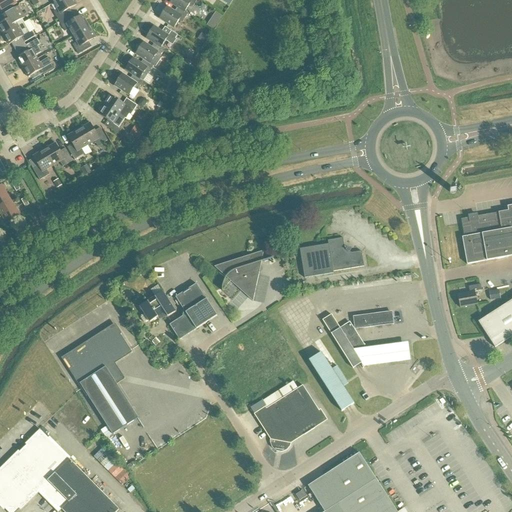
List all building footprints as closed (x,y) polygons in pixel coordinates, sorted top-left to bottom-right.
[(0,0),(0,10),(2,13),(5,11),(16,4),(13,0),(0,0)] [(76,6),(72,0),(60,0),(54,4),(58,10),(54,13),(59,23),(72,15),(69,10),(76,6)] [(197,0),(171,0),(170,3),(178,8),(185,12),(189,6),(193,8),(197,0)] [(0,24),(0,29),(3,36),(18,27),(16,23),(22,20),(25,18),(21,13),(18,7),(7,14),(0,17),(0,18),(3,23),(0,24)] [(182,24),(188,15),(185,12),(178,8),(174,13),(167,8),(159,19),(174,28),(179,21),(182,24)] [(211,30),(220,16),(213,12),(204,25),(211,30)] [(75,20),(72,15),(59,23),(65,32),(69,30),(73,37),(89,27),(82,16),(75,20)] [(16,23),(18,27),(3,36),(9,45),(21,38),(24,43),(36,37),(32,32),(30,33),(22,20),(16,23)] [(95,39),(89,27),(73,37),(77,43),(73,46),(79,55),(91,48),(88,43),(95,39)] [(161,48),(166,41),(169,43),(175,34),(165,28),(162,33),(154,28),(146,39),(154,44),(161,48)] [(41,53),(37,47),(40,45),(37,40),(26,46),(29,52),(17,59),(23,68),(38,60),(36,56),(41,53)] [(151,64),(155,57),(159,59),(165,50),(161,48),(154,44),(151,49),(143,44),(136,54),(144,60),(151,64)] [(48,59),(40,63),(38,60),(23,68),(28,78),(41,71),(44,76),(55,70),(48,59)] [(140,80),(145,73),(148,75),(154,66),(151,64),(144,60),(140,65),(133,59),(125,70),(133,75),(140,80)] [(184,73),(188,68),(183,64),(179,70),(184,73)] [(129,96),(134,89),(137,91),(143,82),(140,80),(133,75),(130,81),(122,75),(115,86),(129,96)] [(127,99),(123,104),(111,96),(105,106),(120,116),(123,111),(131,116),(137,106),(127,99)] [(142,109),(147,102),(142,98),(137,106),(142,109)] [(114,125),(120,116),(105,106),(99,115),(111,123),(107,128),(118,135),(122,130),(114,125)] [(97,147),(108,141),(100,129),(95,132),(90,124),(79,131),(88,146),(94,142),(97,147)] [(139,141),(144,133),(135,127),(130,135),(139,141)] [(82,150),(88,146),(79,131),(68,137),(73,145),(67,148),(75,161),(85,155),(82,150)] [(63,168),(73,162),(66,149),(60,152),(55,144),(44,151),(53,166),(60,163),(63,168)] [(42,173),(53,166),(44,151),(33,157),(38,165),(32,168),(40,181),(45,178),(42,173)] [(57,189),(62,186),(58,180),(53,183),(57,189)] [(16,192),(20,190),(16,183),(12,185),(16,192)] [(0,207),(11,201),(6,193),(0,197),(0,207)] [(25,208),(29,206),(25,198),(21,201),(25,208)] [(16,209),(11,201),(0,207),(0,213),(2,217),(16,209)] [(511,256),(511,206),(507,207),(508,212),(461,220),(464,238),(462,238),(467,265),(511,256)] [(20,217),(16,209),(2,217),(7,225),(20,217)] [(364,267),(361,252),(351,254),(350,252),(351,250),(348,248),(346,250),(344,249),(343,239),(328,241),(328,245),(300,250),(304,279),(334,274),(333,272),(364,267)] [(253,302),(264,252),(214,268),(253,302)] [(217,316),(196,284),(176,297),(184,310),(183,317),(170,324),(180,339),(217,316)] [(457,294),(460,307),(477,304),(475,291),(482,290),(481,285),(469,287),(470,292),(457,294)] [(490,301),(500,299),(499,291),(489,293),(490,301)] [(175,312),(163,294),(140,308),(151,324),(165,314),(167,317),(175,312)] [(495,348),(511,337),(511,300),(478,323),(495,348)] [(331,315),(322,321),(352,369),(360,364),(363,369),(369,366),(367,360),(362,353),(364,349),(365,347),(350,323),(340,329),(331,315)] [(372,316),(362,317),(364,329),(373,327),(372,316)] [(114,327),(64,359),(80,385),(107,427),(101,431),(105,437),(111,433),(113,436),(138,419),(115,383),(118,381),(119,375),(112,365),(131,352),(114,327)] [(406,343),(355,350),(363,366),(409,362),(406,343)] [(348,384),(337,367),(332,370),(321,353),(309,361),(341,412),(354,404),(343,387),(348,384)] [(266,410),(257,416),(272,439),(270,440),(270,443),(272,448),(276,452),(282,453),(286,451),(290,447),(291,444),(290,442),(324,420),(303,386),(297,390),(293,383),(262,403),(266,410)] [(63,511),(116,511),(119,510),(40,432),(0,471),(0,504),(7,511),(18,511),(40,489),(63,511)] [(396,511),(366,464),(359,454),(326,475),(343,502),(326,511),(396,511)] [(113,463),(106,470),(119,484),(127,477),(113,463)] [(295,495),(299,501),(306,497),(302,492),(295,495)]
